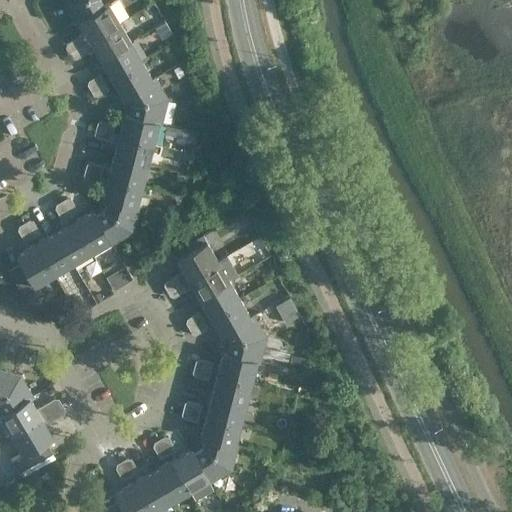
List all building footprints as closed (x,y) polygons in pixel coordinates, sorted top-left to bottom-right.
[(76,23),(78,21),(77,19),(103,4),(100,0),(62,0),(63,1),(76,23)] [(108,2),(103,4),(77,19),(78,21),(85,32),(66,42),(65,47),(68,52),(119,21),(108,2)] [(130,40),(119,21),(68,52),(71,57),(75,58),(87,51),(94,47),(100,57),(130,40)] [(100,57),(111,77),(141,59),(130,40),(100,57)] [(152,77),(141,59),(111,77),(123,96),(127,93),(153,78),(152,77)] [(87,83),(90,88),(105,80),(100,73),(88,79),(87,83)] [(155,75),(152,77),(153,78),(127,93),(132,102),(130,112),(158,119),(158,121),(162,122),(168,97),(155,75)] [(109,88),(105,80),(90,88),(93,93),(97,95),(109,88)] [(153,141),(158,121),(158,119),(130,112),(125,111),(119,132),(153,141)] [(97,122),(95,127),(112,131),(114,123),(101,119),(97,122)] [(169,126),(167,133),(196,141),(198,133),(169,126)] [(112,131),(95,127),(94,132),(96,136),(110,139),(112,131)] [(114,154),(147,162),(153,164),(155,158),(184,165),(187,153),(171,148),(171,146),(162,143),(161,146),(158,145),(157,151),(150,152),(153,141),(119,132),(114,154)] [(142,184),(147,162),(114,154),(108,175),(142,184)] [(86,163),(85,168),(101,173),(103,164),(90,161),(86,163)] [(101,173),(85,168),(83,174),(86,178),(99,181),(101,173)] [(136,205),(142,184),(108,175),(103,196),(108,198),(136,205)] [(66,197),(62,200),(70,214),(77,210),(71,198),(66,197)] [(139,206),(136,205),(108,198),(105,208),(96,213),(111,239),(110,239),(112,243),(133,230),(139,206)] [(76,260),(95,248),(77,218),(74,220),(70,214),(62,200),(56,203),(55,208),(65,225),(58,230),(76,260)] [(93,209),(77,218),(95,248),(110,239),(111,239),(96,213),(93,209)] [(29,219),(24,221),(32,236),(40,232),(33,220),(29,219)] [(32,236),(24,221),(19,224),(18,229),(25,241),(32,236)] [(58,230),(39,241),(56,271),(76,260),(58,230)] [(175,258),(187,278),(217,260),(205,240),(175,258)] [(37,283),(56,271),(39,241),(17,254),(21,261),(9,268),(28,301),(42,293),(37,283)] [(187,278),(198,297),(228,279),(217,260),(187,278)] [(164,284),(167,290),(181,281),(177,273),(165,280),(164,284)] [(198,297),(208,314),(239,297),(228,279),(198,297)] [(181,281),(167,290),(170,295),(173,296),(186,289),(181,281)] [(100,292),(94,296),(98,302),(104,298),(100,292)] [(239,297),(208,314),(220,334),(224,332),(224,331),(250,316),(239,297)] [(285,322),(299,314),(289,297),(275,305),(285,322)] [(185,321),(188,326),(203,318),(198,310),(187,317),(185,321)] [(230,341),(227,351),(227,352),(256,360),(260,361),(266,336),(253,314),(250,316),(224,331),(224,332),(230,341)] [(203,318),(188,326),(192,331),(196,333),(208,326),(203,318)] [(217,369),(251,378),(256,360),(227,352),(227,351),(222,349),(217,369)] [(196,360),(194,365),(210,370),(212,361),(199,358),(196,360)] [(193,371),(195,375),(208,378),(210,370),(194,365),(193,371)] [(0,406),(3,412),(4,412),(30,397),(33,395),(20,373),(0,367),(0,406)] [(217,369),(212,389),(246,398),(251,378),(217,369)] [(206,412),(240,421),(246,398),(212,389),(206,412)] [(0,413),(0,415),(10,433),(62,403),(59,398),(55,397),(37,408),(30,397),(4,412),(3,412),(0,413)] [(184,401),(183,407),(199,411),(201,403),(187,399),(184,401)] [(64,408),(62,403),(10,433),(21,451),(11,457),(19,471),(52,452),(45,440),(52,435),(45,423),(63,412),(64,408)] [(199,411),(183,407),(181,412),(183,416),(197,420),(199,411)] [(200,435),(205,436),(234,443),(240,421),(206,412),(200,435)] [(164,435),(159,438),(168,453),(175,448),(168,436),(164,435)] [(237,444),(234,443),(205,436),(203,446),(193,451),(192,452),(209,481),(231,468),(237,444)] [(168,453),(159,438),(154,441),(153,445),(160,457),(168,453)] [(170,460),(187,490),(192,498),(212,486),(209,481),(192,452),(193,451),(191,447),(170,460)] [(127,457),(122,460),(130,475),(138,470),(131,458),(127,457)] [(130,475),(122,460),(117,463),(116,467),(123,479),(130,475)] [(168,501),(187,490),(170,460),(151,471),(168,501)] [(149,511),(168,501),(151,471),(132,482),(149,511)] [(149,511),(132,482),(114,492),(119,500),(106,507),(108,511),(149,511)]
